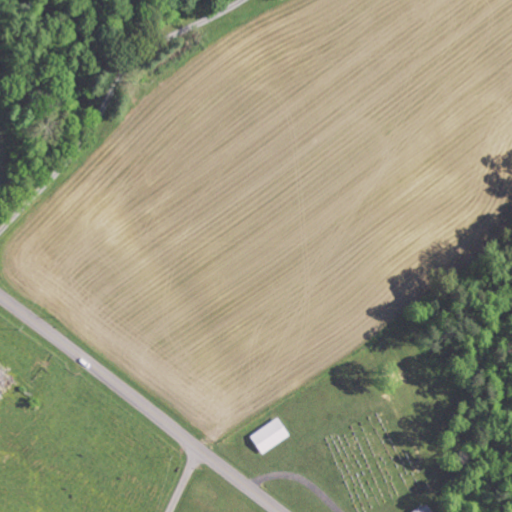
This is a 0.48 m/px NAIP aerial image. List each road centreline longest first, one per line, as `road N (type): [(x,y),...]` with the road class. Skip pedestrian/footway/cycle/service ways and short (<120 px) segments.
road 1 (tertiary): [(277,511),(0,297)]
road 2 (residential): [(115,384),(260,219)]
